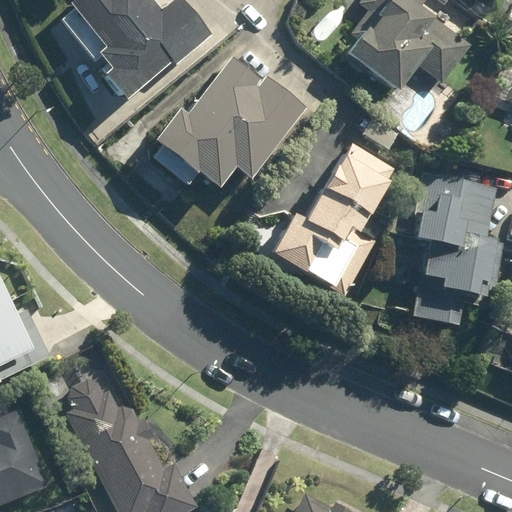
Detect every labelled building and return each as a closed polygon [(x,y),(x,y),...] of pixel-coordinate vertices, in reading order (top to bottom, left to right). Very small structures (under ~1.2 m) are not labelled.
[(168,69),(207,37),(176,0),(169,0),(156,12),(145,0),(67,0),(56,9),(92,53),(85,59),(98,75),(91,82),(112,107),(164,65),(168,69)] [(435,88),(463,49),(412,12),(421,0),(356,0),(351,8),(361,15),(343,39),(346,41),(331,62),(382,99),(405,67),(435,88)] [(511,22),(511,6),(508,4),(502,19),(511,22)] [(508,75),(511,64),(511,50),(506,48),(497,70),(508,75)] [(237,185),(300,110),(260,77),(254,83),(225,58),(174,119),(167,113),(138,147),(179,181),(181,179),(201,195),(221,171),(237,185)] [(511,70),(498,105),(511,111),(511,70)] [(402,183),(342,145),(266,266),(326,303),(402,183)] [(445,329),(452,298),(469,300),(487,191),(413,178),(394,288),(408,290),(401,319),(445,329)] [(0,306),(0,370),(21,363),(0,306)] [(101,382),(53,407),(106,511),(163,511),(167,511),(101,382)] [(12,406),(0,410),(0,494),(40,480),(12,406)] [(339,511),(298,492),(287,511),(339,511)]
